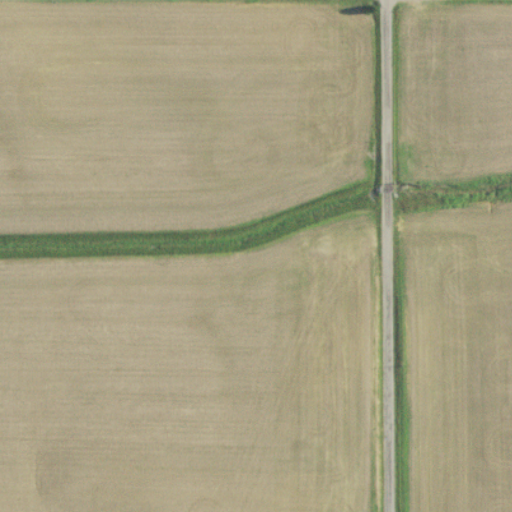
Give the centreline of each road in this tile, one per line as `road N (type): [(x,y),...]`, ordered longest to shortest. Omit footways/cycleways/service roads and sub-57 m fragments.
road 1 (tertiary): [(384,0),(388,511)]
road 2 (tertiary): [(511,2),(416,8),(189,0)]
